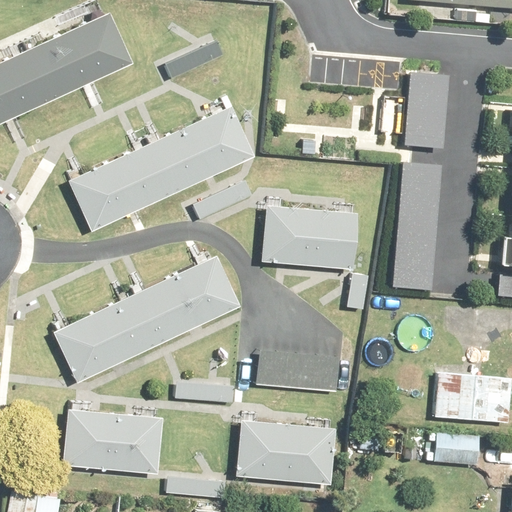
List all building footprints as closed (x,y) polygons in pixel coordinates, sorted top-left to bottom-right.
[(511,0),(422,0),(449,2),(448,19),(470,21),(472,5),(511,7),(511,0)] [(100,9),(0,57),(0,120),(125,60),(100,9)] [(160,65),(167,79),(220,54),(214,40),(160,65)] [(443,72),(401,69),(395,143),(436,146),(443,72)] [(511,99),(496,272),(511,273),(511,99)] [(222,102),(60,180),(84,231),(247,153),(222,102)] [(423,287),(433,166),(393,163),(383,283),(423,287)] [(187,204),(193,218),(247,193),(240,179),(187,204)] [(258,206),(252,258),(345,267),(350,215),(258,206)] [(209,253),(46,331),(71,382),(233,304),(209,253)] [(361,276),(343,273),(339,306),(357,309),(361,276)] [(331,359),(239,350),(236,383),(328,392),(331,359)] [(507,377),(428,370),(424,417),(503,424),(507,377)] [(170,382),(169,398),(227,403),(229,388),(170,382)] [(58,411),(55,463),(149,470),(152,418),(58,411)] [(235,420),(230,475),(326,485),(331,429),(235,420)] [(472,433),(429,431),(427,464),(470,466),(472,433)] [(507,442),(481,441),(480,463),(506,464),(507,442)] [(373,472),(341,471),(340,491),(372,492),(373,472)] [(511,511),(511,475),(503,475),(500,511),(511,511)] [(162,476),(161,492),(220,497),(221,481),(162,476)] [(53,511),(57,494),(5,485),(0,511),(53,511)]
